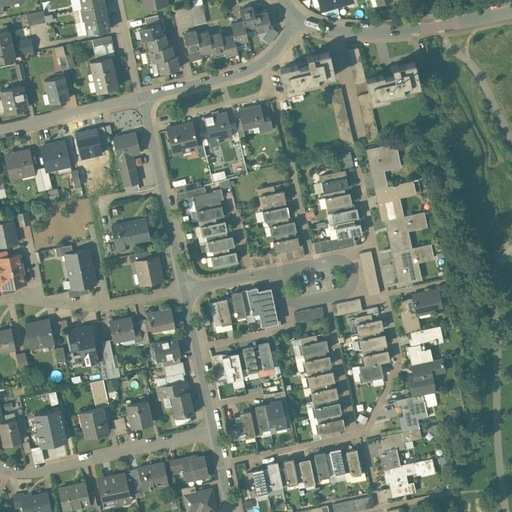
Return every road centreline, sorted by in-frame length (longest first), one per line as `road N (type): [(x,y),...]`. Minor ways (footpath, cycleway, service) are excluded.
road 1 (residential): [(296,19),(359,33),(511,10)]
road 2 (residential): [(0,468),(48,470),(214,433)]
road 3 (residential): [(144,97),(186,289)]
road 4 (residential): [(186,289),(94,307),(0,300)]
road 5 (residential): [(296,19),(261,63),(144,97)]
road 6 (residential): [(384,294),(398,364),(371,423),(358,433)]
road 7 (residential): [(138,98),(0,132)]
road 8 (residential): [(358,433),(220,461)]
road 9 (residential): [(325,298),(358,433)]
